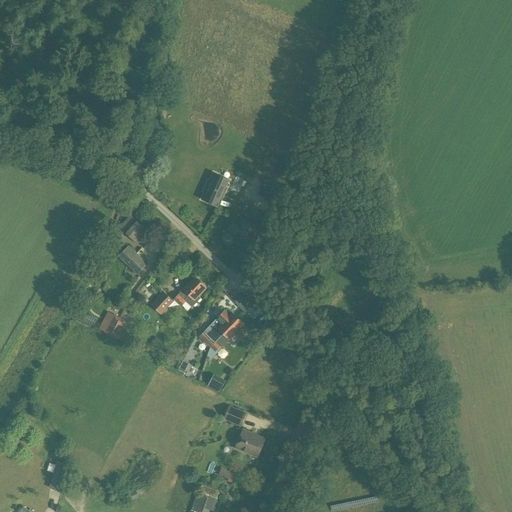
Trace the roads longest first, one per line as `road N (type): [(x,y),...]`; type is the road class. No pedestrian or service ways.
road 1 (unclassified): [(263,511),(317,369),(163,209),(130,187)]
road 2 (track): [(389,290),(317,369),(428,484),(442,511)]
road 3 (track): [(279,177),(355,0)]
road 4 (unclassified): [(164,0),(143,153),(130,187)]
road 5 (unclassified): [(130,187),(0,123)]
